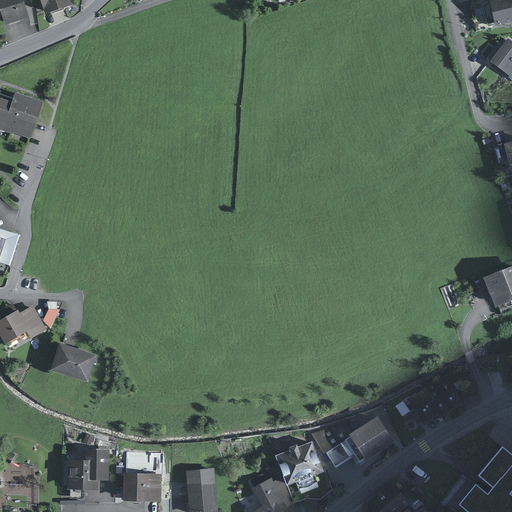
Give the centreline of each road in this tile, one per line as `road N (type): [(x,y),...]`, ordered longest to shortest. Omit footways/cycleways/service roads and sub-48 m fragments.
road 1 (tertiary): [(336,511),(423,444),(511,398)]
road 2 (residential): [(0,293),(8,293),(27,236),(24,213),(50,128)]
road 3 (residential): [(451,0),(479,113),(511,124)]
